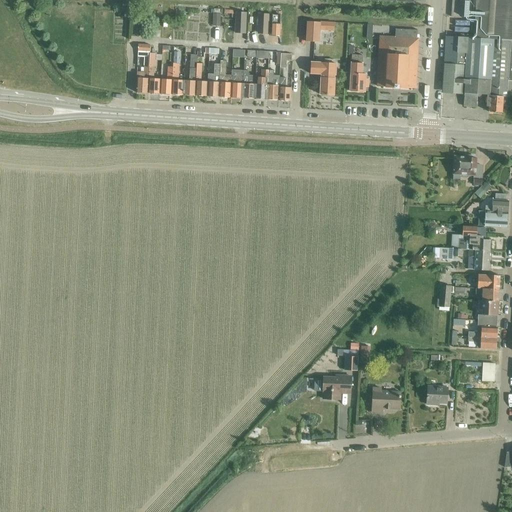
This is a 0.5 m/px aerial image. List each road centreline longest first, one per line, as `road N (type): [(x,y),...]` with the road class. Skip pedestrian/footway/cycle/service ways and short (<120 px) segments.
road 1 (secondary): [(429,134),(97,114)]
road 2 (residential): [(331,445),(503,433)]
road 3 (unclassified): [(429,134),(437,0)]
